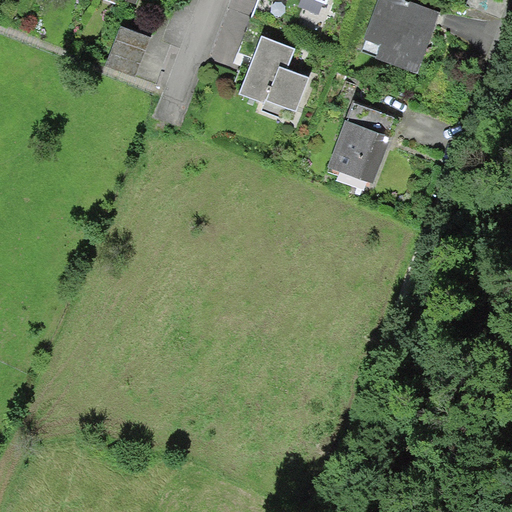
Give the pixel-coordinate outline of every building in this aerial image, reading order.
[(328,0),(289,0),(323,13),(328,0)] [(432,15),(395,0),(376,0),(357,48),(410,70),(432,15)] [(172,45),(121,25),(106,66),(156,85),(172,45)] [(295,48),(266,36),(242,93),(264,102),(261,110),(291,122),(309,79),(286,70),(295,48)] [(384,117),(354,104),(326,171),(357,183),(384,117)]
